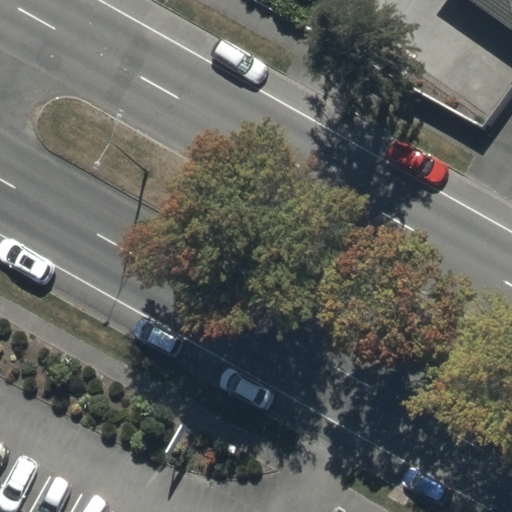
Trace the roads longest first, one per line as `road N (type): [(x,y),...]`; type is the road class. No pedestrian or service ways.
road 1 (secondary): [(511,468),(0,179)]
road 2 (secondary): [(4,0),(511,289)]
